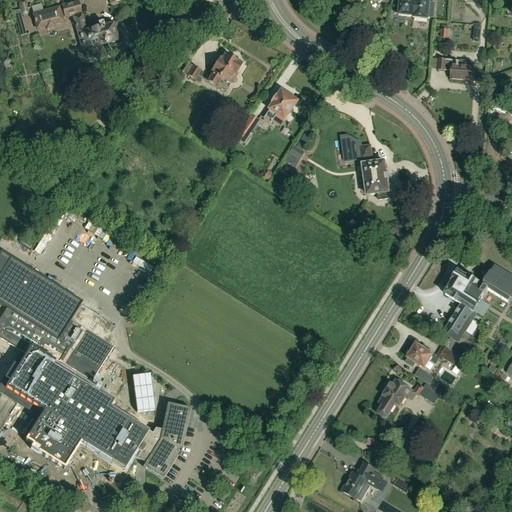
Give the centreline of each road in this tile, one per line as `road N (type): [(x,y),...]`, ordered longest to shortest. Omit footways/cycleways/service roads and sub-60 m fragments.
road 1 (secondary): [(264,511),(429,246),(444,188)]
road 2 (secondary): [(444,188),(419,122),(296,37),(268,0)]
